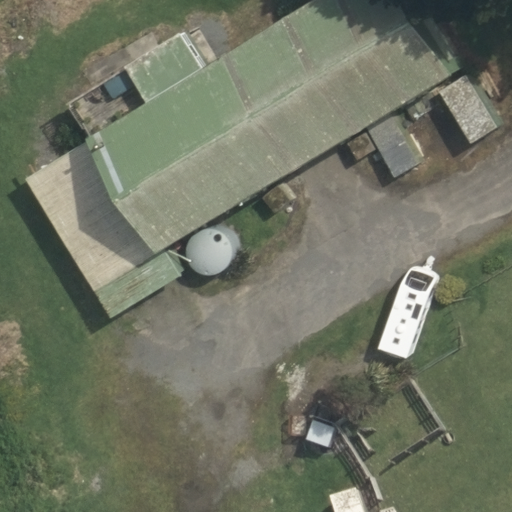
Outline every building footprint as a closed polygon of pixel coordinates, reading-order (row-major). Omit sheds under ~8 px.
[(173,244),(465,66),(424,0),(314,0),(220,58),(199,23),(82,94),(173,244)] [(0,100),(21,87),(1,57),(0,57),(0,100)] [(461,151),(432,104),(377,138),(406,185),(461,151)] [(102,135),(35,176),(120,312),(186,271),(102,135)] [(169,449),(200,428),(186,408),(213,389),(193,360),(110,418),(129,447),(155,429),(169,449)]
